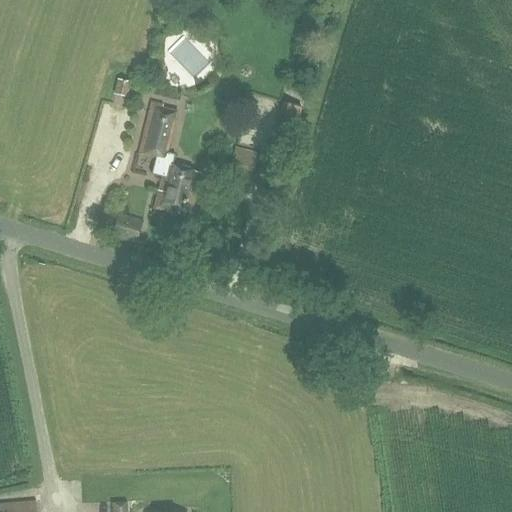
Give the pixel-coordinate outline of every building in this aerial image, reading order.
[(201,82),(218,66),(194,41),(177,57),(201,82)] [(128,98),(132,82),(117,79),(113,94),(128,98)] [(190,217),(201,173),(172,165),(175,154),(166,152),(176,112),(162,108),(162,105),(151,102),(139,154),(155,158),(151,174),(162,177),(154,208),(167,211),(170,209),(176,211),(178,214),(190,217)] [(295,132),(302,107),(282,102),(275,126),(295,132)] [(135,242),(142,222),(119,215),(113,235),(135,242)] [(0,511),(36,511),(36,501),(0,505),(0,511)] [(127,511),(127,502),(112,502),(111,511),(127,511)]
